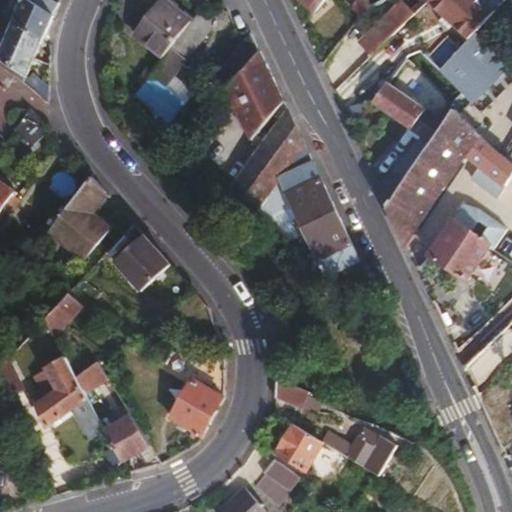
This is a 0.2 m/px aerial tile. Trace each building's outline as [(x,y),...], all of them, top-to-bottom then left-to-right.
[(310,0),(319,9),(327,0),(310,0)] [(369,54),(415,12),(403,0),(397,0),(356,39),(369,54)] [(426,0),(465,35),(493,5),(487,0),(426,0)] [(138,35),(167,58),(195,22),(166,1),(138,35)] [(23,22),(45,42),(56,17),(36,6),(23,22)] [(153,75),(168,86),(216,24),(202,13),(195,22),(167,58),(153,75)] [(36,61),(45,42),(23,22),(9,39),(36,61)] [(0,63),(15,75),(24,82),(36,61),(9,39),(0,31),(0,63)] [(502,57),(476,32),(441,70),(467,95),(502,57)] [(227,91),(260,50),(252,33),(244,43),(213,80),(227,91)] [(250,143),(285,101),(260,50),(227,91),(223,96),(250,143)] [(153,75),(137,96),(171,123),(187,102),(168,86),(153,75)] [(446,121),(387,83),(374,102),(418,131),(433,141),(446,121)] [(260,150),(290,112),(285,101),(250,143),(260,150)] [(53,129),(49,124),(33,108),(18,132),(39,145),(53,129)] [(511,162),(502,156),(455,108),(446,121),(433,141),(409,177),(391,205),(408,242),(467,157),(482,168),(473,180),(491,192),(500,198),(506,188),(511,179),(511,162)] [(281,176),(313,161),(290,112),(260,150),(228,192),(256,212),(281,176)] [(433,141),(418,131),(394,167),(409,177),(433,141)] [(95,176),(80,159),(49,198),(53,201),(40,217),(54,228),(66,214),(75,202),(95,176)] [(317,279),(360,258),(313,161),(281,176),(307,230),(282,242),(317,279)] [(394,167),(382,185),(391,205),(409,177),(394,167)] [(107,189),(95,176),(75,202),(87,212),(89,210),(107,189)] [(0,218),(19,192),(0,178),(0,218)] [(466,228),(483,203),(472,194),(431,254),(470,280),(494,245),(466,228)] [(92,237),(104,222),(89,210),(87,212),(75,202),(66,214),(92,237)] [(66,214),(54,228),(85,256),(110,228),(104,222),(92,237),(66,214)] [(146,233),(140,237),(149,248),(155,243),(146,233)] [(149,248),(140,237),(112,262),(135,288),(168,258),(155,243),(149,248)] [(79,287),(47,322),(56,339),(91,301),(79,287)] [(228,395),(230,353),(193,351),(196,381),(228,395)] [(79,378),(68,360),(48,372),(58,391),(38,403),(50,425),(91,400),(79,378)] [(103,363),(82,370),(89,389),(109,381),(103,363)] [(278,388),(277,399),(300,410),(304,408),(317,415),(323,403),(308,396),(310,392),(279,378),(278,388)] [(206,434),(228,395),(196,381),(174,418),(206,434)] [(109,431),(126,461),(155,443),(135,414),(109,431)] [(327,443),(297,425),(281,452),(311,470),(327,443)] [(333,446),(340,450),(384,476),(403,445),(388,436),(385,437),(367,427),(356,446),(331,433),(327,443),(333,446)] [(340,450),(333,446),(329,454),(336,458),(340,450)] [(303,477),(277,459),(267,473),(293,491),(303,477)] [(271,511),(249,487),(221,511),(271,511)]
